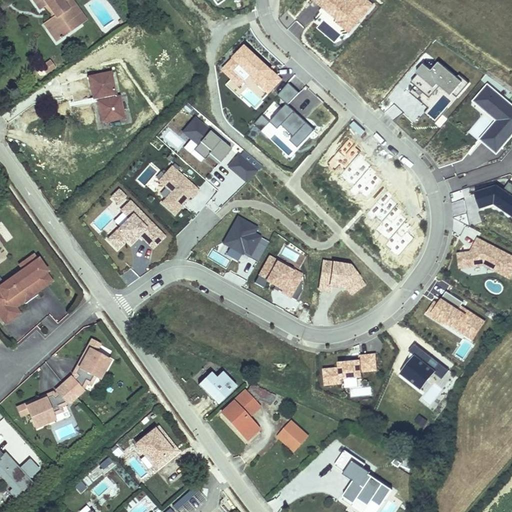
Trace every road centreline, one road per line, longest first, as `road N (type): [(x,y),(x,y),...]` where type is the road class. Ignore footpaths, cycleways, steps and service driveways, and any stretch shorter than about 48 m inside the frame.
road 1 (residential): [(181,272),(303,332),(359,328),(399,299),(429,258),(433,191)]
road 2 (residential): [(259,511),(113,312)]
road 3 (residential): [(433,191),(414,161),(263,14)]
road 4 (residential): [(103,297),(0,154)]
road 5 (residential): [(0,369),(42,349),(103,297)]
